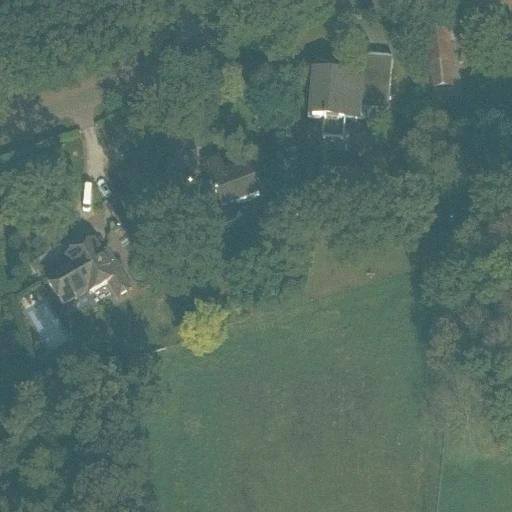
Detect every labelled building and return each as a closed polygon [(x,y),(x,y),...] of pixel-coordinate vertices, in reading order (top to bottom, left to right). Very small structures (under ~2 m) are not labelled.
[(511,0),(462,0),(464,15),(489,12),(511,9),(511,0)] [(446,32),(414,35),(418,68),(427,67),(450,64),(446,32)] [(310,105),(309,120),(318,121),(324,121),(322,140),(342,142),(344,123),(359,123),(360,108),(388,111),(389,103),(392,60),(366,58),(364,80),(329,77),(330,66),(317,65),(313,106),(310,105)] [(203,196),(181,204),(191,226),(210,219),(213,227),(220,230),(236,224),(239,217),(236,207),(259,198),(254,185),(259,183),(255,172),(249,174),(248,170),(225,179),(219,162),(205,167),(212,186),(205,189),(206,190),(203,196)] [(156,243),(138,213),(128,196),(109,207),(137,254),(156,243)] [(296,196),(282,199),(287,220),(300,217),(296,196)] [(170,215),(176,231),(189,225),(182,210),(170,215)] [(71,267),(60,273),(46,281),(63,310),(88,295),(89,296),(107,286),(116,301),(131,291),(113,261),(107,265),(94,244),(67,259),(71,267)] [(18,367),(12,344),(0,348),(7,371),(18,367)] [(47,364),(56,380),(81,365),(72,349),(47,364)]
